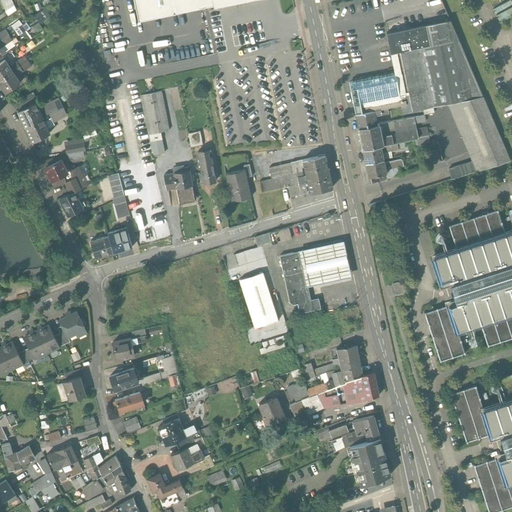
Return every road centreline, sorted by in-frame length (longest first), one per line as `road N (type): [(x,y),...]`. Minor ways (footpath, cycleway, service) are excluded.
road 1 (primary): [(424,511),(350,202)]
road 2 (residential): [(350,202),(93,277)]
road 3 (residential): [(0,93),(93,277)]
road 4 (primary): [(350,202),(309,0)]
road 5 (residential): [(93,277),(108,426)]
